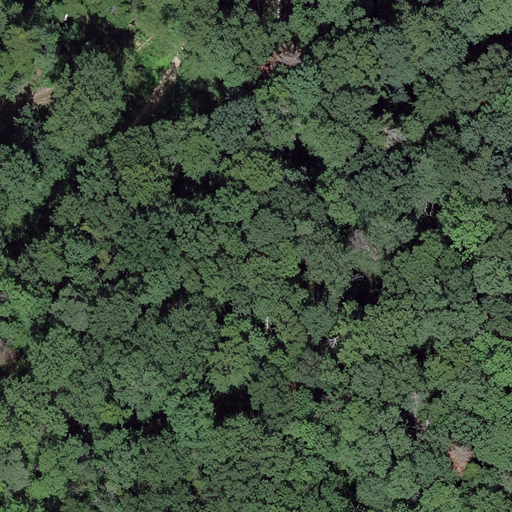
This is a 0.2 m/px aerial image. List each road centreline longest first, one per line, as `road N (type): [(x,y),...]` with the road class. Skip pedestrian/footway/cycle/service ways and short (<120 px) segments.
road 1 (track): [(511,297),(327,378),(165,475),(48,511)]
road 2 (track): [(214,0),(101,180),(0,313)]
road 3 (track): [(420,203),(504,0)]
